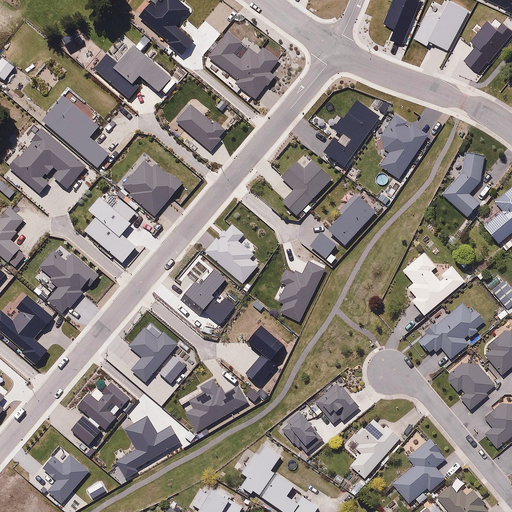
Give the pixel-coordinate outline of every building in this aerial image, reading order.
[(139,16),(181,55),(194,41),(176,26),(188,11),(175,0),(149,0),(151,3),(139,16)] [(394,0),(384,25),(396,30),(392,38),(404,43),(423,0),(394,0)] [(511,0),(489,0),(511,10),(511,0)] [(425,17),(415,40),(427,45),(429,43),(447,52),(469,12),(448,2),(441,16),(436,14),(425,17)] [(476,49),(465,61),(477,71),(511,32),(503,25),(496,30),(488,21),(469,42),(476,49)] [(229,34),(211,57),(243,79),(237,86),(252,96),(279,60),(265,48),(259,55),(229,34)] [(104,56),(90,71),(124,101),(138,85),(151,96),(169,78),(132,48),(116,66),(104,56)] [(59,102),(42,123),(99,168),(109,155),(89,139),(96,131),(59,102)] [(360,103),(319,157),(341,171),(379,119),(360,103)] [(195,105),(179,122),(211,151),(227,135),(195,105)] [(430,136),(397,112),(376,140),(392,153),(383,167),(401,180),(430,136)] [(9,169),(38,194),(49,183),(42,177),(54,163),(63,170),(53,180),(67,189),(86,167),(41,131),(9,169)] [(486,154),(466,152),(463,172),(443,196),(470,219),(481,206),(471,198),(480,185),(486,154)] [(140,156),(118,180),(152,209),(179,180),(168,169),(165,171),(152,160),(149,163),(140,156)] [(293,189),(279,201),(293,215),(330,177),(311,159),(302,167),(296,161),(281,177),(293,189)] [(489,214),(494,221),(484,229),(500,247),(511,235),(511,186),(495,201),(499,205),(489,214)] [(355,198),(326,231),(345,246),(373,211),(355,198)] [(93,221),(83,232),(119,262),(132,247),(121,237),(137,217),(118,202),(111,210),(99,200),(85,214),(93,221)] [(6,208),(0,216),(0,258),(9,265),(19,252),(7,242),(23,222),(6,208)] [(223,233),(205,254),(241,287),(256,270),(248,264),(253,258),(223,233)] [(319,237),(310,248),(324,261),(335,248),(319,237)] [(444,272),(425,250),(402,271),(414,284),(408,289),(416,299),(410,305),(425,321),(469,282),(453,264),(444,272)] [(51,254),(37,271),(59,287),(48,302),(63,316),(96,279),(71,256),(65,263),(51,254)] [(288,271),(281,282),(294,287),(279,316),(298,326),(324,273),(309,265),(302,279),(288,271)] [(206,266),(176,296),(208,324),(227,305),(219,296),(212,303),(200,294),(218,276),(206,266)] [(511,308),(511,288),(505,280),(491,291),(509,312),(511,308)] [(0,312),(0,333),(32,361),(45,346),(30,334),(49,314),(22,293),(11,304),(20,310),(11,321),(0,312)] [(468,314),(461,305),(426,333),(428,336),(419,343),(430,356),(436,351),(439,354),(443,351),(452,362),(470,347),(465,341),(486,323),(474,309),(468,314)] [(262,358),(246,378),(256,386),(288,348),(263,327),(247,346),(262,358)] [(142,360),(133,372),(144,382),(175,346),(164,336),(157,343),(142,331),(128,348),(142,360)] [(489,346),(487,360),(503,378),(511,370),(511,331),(506,331),(489,346)] [(474,358),(448,381),(460,393),(463,390),(467,395),(460,402),(471,414),(501,388),(474,358)] [(173,359),(157,376),(167,386),(183,366),(173,359)] [(193,412),(188,416),(194,431),(247,403),(239,389),(224,397),(215,380),(202,387),(208,395),(189,405),(193,412)] [(73,430),(89,445),(115,417),(109,411),(117,403),(123,408),(130,400),(112,383),(104,392),(108,395),(100,404),(89,393),(78,405),(87,414),(73,430)] [(341,422),(343,424),(358,413),(356,411),(360,408),(341,383),(317,402),(325,412),(319,416),(324,423),(329,419),(335,427),(341,422)] [(493,430),(485,437),(498,453),(511,440),(511,400),(510,398),(485,420),(493,430)] [(324,440),(300,411),(288,422),(291,425),(282,432),(298,451),(302,447),(307,454),(324,440)] [(366,480),(402,435),(392,427),(387,433),(367,417),(342,448),(356,459),(350,467),(366,480)] [(139,450),(118,461),(125,473),(180,444),(171,428),(159,435),(150,418),(128,430),(139,450)] [(403,446),(411,457),(425,446),(416,435),(403,446)] [(447,460),(432,441),(425,446),(411,457),(409,458),(415,466),(391,484),(411,509),(448,480),(438,467),(447,460)] [(253,497),(256,493),(282,511),(316,511),(301,501),(299,505),(289,498),(298,486),(275,470),(283,459),(264,445),(243,475),(249,480),(243,489),(253,497)] [(53,456),(43,468),(59,482),(48,495),(61,507),(91,473),(73,456),(64,464),(53,456)] [(471,495),(459,481),(438,500),(448,511),(494,511),(495,511),(476,490),(471,495)] [(191,504),(203,511),(202,511),(248,511),(249,510),(234,501),(236,498),(219,488),(217,491),(207,485),(204,490),(201,488),(191,504)]
